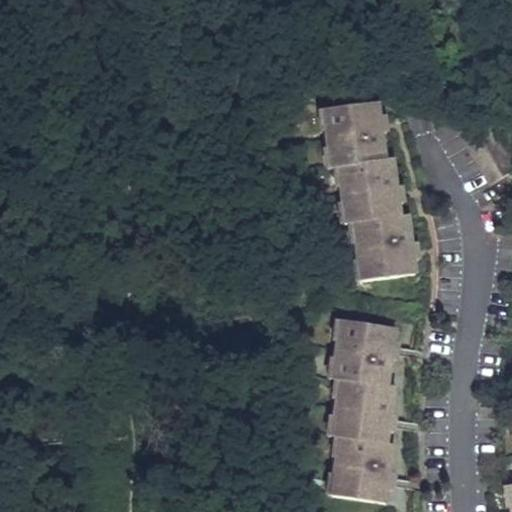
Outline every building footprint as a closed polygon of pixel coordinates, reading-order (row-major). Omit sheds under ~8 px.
[(377,106),(329,112),(331,130),(326,130),(327,134),(329,152),(330,155),(334,154),(337,171),(345,170),(346,186),(341,186),(342,189),(344,208),(345,211),(349,210),(352,227),(359,226),(361,242),(357,242),(357,246),(359,264),(360,267),(365,267),(367,284),(415,278),(413,264),(418,264),(416,246),(411,247),(407,219),(400,220),(398,208),(403,207),(401,190),(396,190),(392,162),(385,163),(381,137),(386,136),(384,119),(379,120),(377,106)] [(511,169),(476,109),(452,122),(490,187),(511,173),(511,169)] [(331,130),(329,112),(319,113),(322,134),(327,134),(326,130),(331,130)] [(334,172),(337,171),(334,154),(330,155),(329,152),(324,152),(327,173),(334,172)] [(346,186),(345,170),(337,171),(334,172),(337,190),(342,189),(341,186),(346,186)] [(350,228),(352,227),(349,210),(345,211),(344,208),(339,208),(342,229),(350,228)] [(361,242),(359,226),(352,227),(350,228),(352,247),(357,246),(357,242),(361,242)] [(357,285),(367,284),(365,267),(360,267),(359,264),(355,265),(357,285)] [(344,342),(347,324),(337,323),(334,344),(339,344),(339,341),(344,342)] [(395,331),(347,324),(344,342),(339,341),(339,344),(336,362),(336,366),(340,367),(338,383),(346,384),(344,400),(339,399),(339,403),(336,421),(335,424),(340,425),(338,442),(345,443),(343,458),(338,457),(337,460),(335,479),(334,482),(339,483),(337,500),(385,507),(387,493),(392,494),(394,477),(389,476),(393,448),(386,447),(388,435),(393,436),(395,419),(390,418),(394,390),(386,389),(390,363),(395,363),(398,346),(393,345),(395,331)] [(336,383),(338,383),(340,367),(336,366),(336,362),(331,361),(328,382),(336,383)] [(344,400),(346,384),(338,383),(336,383),(333,402),(339,403),(339,399),(344,400)] [(335,442),(338,442),(340,425),(335,424),(336,421),(331,420),(328,441),(335,442)] [(338,442),(335,442),(333,460),(337,460),(338,457),(343,458),(345,443),(338,442)] [(327,499),(337,500),(339,483),(334,482),(335,479),(330,478),(327,499)]
